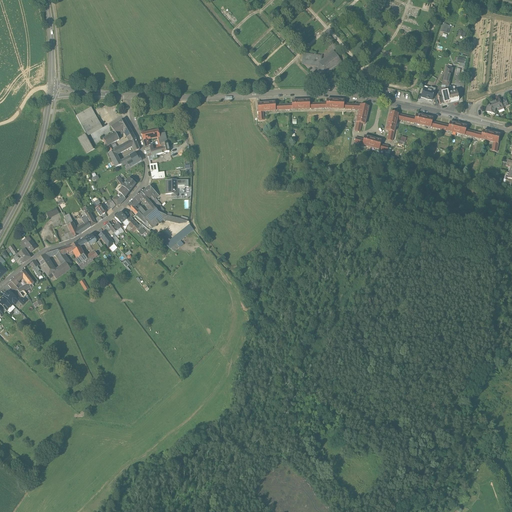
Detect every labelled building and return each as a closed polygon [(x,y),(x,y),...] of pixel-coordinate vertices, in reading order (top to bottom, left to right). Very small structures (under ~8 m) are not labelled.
[(322,56),(303,53),(302,60),(311,62),(311,66),(318,67),(319,59),(322,60),(322,56)] [(324,62),(322,60),(319,59),(318,67),(317,72),(327,74),(328,70),(338,62),(333,55),(324,62)] [(447,68),(443,85),(446,85),(449,85),(453,69),(447,68)] [(427,91),(423,90),(420,97),(425,99),(425,98),(429,99),(429,100),(431,101),(435,89),(431,88),(430,91),(427,90),(427,91)] [(446,92),(439,94),(438,94),(438,95),(440,105),(450,103),(448,94),(448,92),(446,92)] [(448,94),(450,103),(459,101),(456,92),(448,94)] [(296,101),(292,101),(292,104),(292,109),(292,110),(310,109),(310,108),(309,104),(309,100),(296,101)] [(344,100),(326,100),(326,103),(326,108),(344,109),(344,104),(344,100)] [(494,102),(488,104),(487,112),(492,113),(492,112),(495,113),(495,114),(496,110),(497,110),(497,109),(498,108),(502,106),(501,102),(501,101),(495,103),(494,102)] [(275,102),(257,104),(258,112),(259,120),(264,120),(263,112),(275,111),(275,110),(275,105),(275,102)] [(369,106),(361,104),(359,109),(357,121),(362,123),(365,123),(369,106)] [(91,107),(76,116),(86,133),(101,125),(91,107)] [(398,113),(390,111),(386,128),(394,130),(397,118),(398,113)] [(433,118),(416,114),(415,117),(414,122),(431,126),(432,121),(433,118)] [(124,119),(119,122),(124,131),(129,128),(124,119)] [(119,122),(111,127),(114,133),(115,132),(117,136),(122,132),(124,131),(119,122)] [(467,126),(450,122),(449,125),(448,130),(465,134),(466,129),(467,126)] [(124,131),(128,137),(133,135),(129,128),(124,131)] [(158,130),(142,134),(143,140),(148,139),(159,137),(158,134),(158,130)] [(501,134),(484,130),(483,133),(482,138),(494,141),(499,142),(501,134)] [(114,133),(103,139),(107,146),(110,144),(119,140),(117,136),(115,132),(114,133)] [(164,133),(158,134),(159,137),(161,145),(167,143),(165,136),(165,137),(164,133)] [(401,133),(399,140),(405,143),(408,135),(401,133)] [(87,134),(78,138),(87,154),(96,150),(87,134)] [(382,138),(365,134),(363,143),(380,147),(380,146),(381,142),(382,138)] [(130,141),(123,145),(125,150),(132,146),(137,144),(135,139),(135,138),(130,141)] [(150,147),(146,148),(148,157),(171,151),(170,149),(169,149),(167,143),(161,145),(162,149),(154,151),(153,147),(153,146),(150,147)] [(123,145),(114,150),(116,155),(125,150),(123,145)] [(134,152),(132,153),(128,155),(129,157),(131,160),(134,158),(140,154),(138,150),(139,149),(134,152)] [(116,155),(114,150),(110,152),(108,153),(116,167),(121,165),(122,165),(130,162),(131,161),(131,160),(129,157),(122,160),(121,159),(119,159),(116,155)] [(157,163),(150,164),(152,178),(165,178),(164,172),(158,172),(157,163)] [(138,181),(130,176),(128,179),(136,184),(138,181)] [(136,184),(128,179),(124,184),(123,184),(124,183),(122,182),(120,184),(122,187),(129,192),(136,184)] [(177,181),(166,181),(166,194),(177,194),(177,185),(184,185),(184,187),(188,187),(188,180),(177,180),(177,181)] [(149,186),(141,193),(148,200),(150,198),(147,194),(149,193),(152,196),(155,192),(149,186)] [(124,198),(129,192),(122,187),(118,192),(119,193),(124,198)] [(120,194),(113,199),(117,206),(121,204),(125,199),(124,198),(119,193),(120,194)] [(148,200),(141,193),(134,199),(137,203),(140,200),(145,206),(150,202),(148,200)] [(57,201),(60,208),(67,205),(63,199),(57,201)] [(134,199),(127,206),(129,207),(126,210),(129,213),(132,211),(136,215),(138,213),(133,207),(137,203),(134,199)] [(151,228),(152,228),(162,220),(163,220),(167,216),(159,212),(152,204),(150,202),(145,206),(149,210),(145,214),(141,208),(140,206),(137,203),(133,207),(138,213),(136,215),(138,218),(139,219),(140,219),(138,221),(143,226),(147,223),(151,228)] [(96,210),(100,216),(104,213),(104,212),(100,207),(96,210)] [(49,219),(59,214),(56,209),(46,213),(49,219)] [(95,224),(90,214),(88,210),(84,212),(87,219),(89,222),(88,223),(91,227),(95,224)] [(107,210),(104,212),(104,213),(100,216),(102,219),(110,213),(107,210)] [(120,213),(115,218),(121,224),(123,222),(126,226),(128,224),(129,223),(127,220),(120,213)] [(188,222),(189,221),(167,216),(163,220),(179,224),(188,222)] [(146,232),(140,226),(139,227),(130,217),(127,220),(129,223),(130,222),(137,229),(136,230),(142,236),(146,232)] [(81,228),(77,231),(78,235),(91,227),(88,223),(89,222),(87,219),(83,222),(85,224),(81,227),(81,228)] [(114,226),(110,221),(106,225),(109,229),(110,228),(113,233),(118,229),(115,225),(114,226)] [(137,229),(130,222),(129,223),(128,224),(132,229),(131,230),(134,233),(136,230),(137,229)] [(73,223),(67,226),(71,234),(73,238),(78,235),(77,231),(73,223)] [(170,249),(194,230),(190,225),(170,240),(164,232),(157,237),(170,249)] [(71,234),(61,238),(57,228),(53,229),(59,243),(73,238),(71,234)] [(105,231),(99,236),(102,240),(107,236),(106,234),(107,233),(106,232),(105,231)] [(92,237),(91,237),(90,236),(85,239),(87,243),(85,244),(90,253),(95,250),(92,245),(96,243),(92,237)] [(107,236),(102,240),(104,243),(108,247),(113,244),(107,236)] [(37,248),(29,237),(27,239),(30,243),(26,246),(31,253),(37,248)] [(85,238),(77,242),(79,246),(83,244),(83,245),(85,244),(87,243),(85,239),(85,238)] [(70,246),(65,248),(67,253),(73,251),(80,248),(79,246),(77,242),(70,246)] [(12,246),(9,248),(14,256),(18,253),(12,246)] [(72,263),(64,254),(67,253),(65,248),(58,251),(63,259),(66,263),(68,266),(72,263)] [(80,248),(73,251),(77,259),(83,254),(80,248)] [(30,258),(24,250),(19,254),(20,255),(22,259),(18,262),(20,265),(30,258)] [(58,251),(50,253),(46,255),(48,258),(52,257),(55,256),(62,265),(66,263),(63,259),(58,251)] [(86,258),(83,254),(77,259),(75,261),(79,266),(88,260),(86,258)] [(46,255),(37,260),(44,270),(51,265),(47,260),(49,259),(48,258),(46,255)] [(128,259),(123,263),(128,268),(132,263),(128,259)] [(68,266),(70,269),(74,275),(90,263),(88,260),(79,266),(75,261),(72,263),(68,266)] [(38,266),(35,261),(30,265),(38,277),(41,276),(38,271),(39,270),(37,267),(38,266)] [(62,265),(55,271),(51,265),(44,270),(48,276),(52,274),(56,279),(70,269),(68,266),(66,263),(62,265)] [(31,281),(23,271),(19,274),(22,278),(27,284),(28,284),(30,287),(31,287),(31,285),(33,284),(31,281)] [(19,274),(11,282),(14,286),(17,283),(22,278),(19,274)] [(27,284),(17,290),(23,298),(26,296),(24,292),(31,288),(30,287),(28,284),(27,284)] [(3,296),(12,305),(18,300),(9,291),(3,296)] [(12,305),(3,296),(0,299),(0,304),(0,305),(7,311),(12,305)] [(2,315),(0,316),(0,332),(11,322),(3,314),(2,316),(2,315)]
